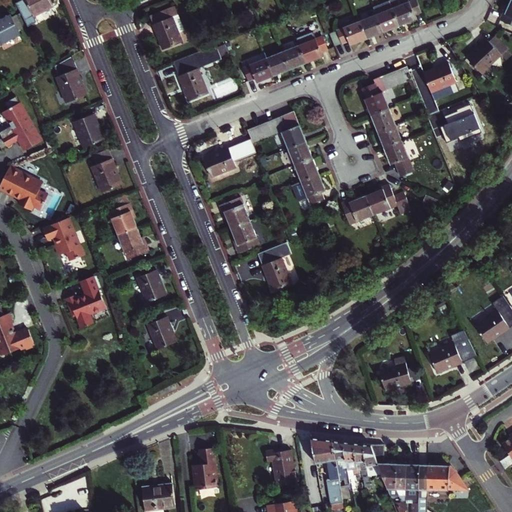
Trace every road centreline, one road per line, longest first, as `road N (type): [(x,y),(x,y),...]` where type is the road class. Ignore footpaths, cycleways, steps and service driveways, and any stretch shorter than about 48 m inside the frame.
road 1 (residential): [(2,490),(9,449),(55,339),(19,245),(0,221)]
road 2 (secondary): [(477,214),(340,322),(257,363)]
road 3 (residential): [(141,151),(230,376)]
road 4 (residential): [(257,363),(169,140)]
road 5 (secondary): [(335,343),(425,274),(477,214)]
road 6 (residential): [(320,78),(466,20),(482,0)]
road 7 (secondary): [(76,458),(246,392)]
road 8 (secondary): [(230,376),(76,458)]
road 9 (residential): [(169,140),(320,78)]
road 10 (residential): [(169,140),(115,6)]
road 11 (residential): [(86,18),(141,151)]
road 12 (tertiary): [(246,392),(301,415),(370,421)]
